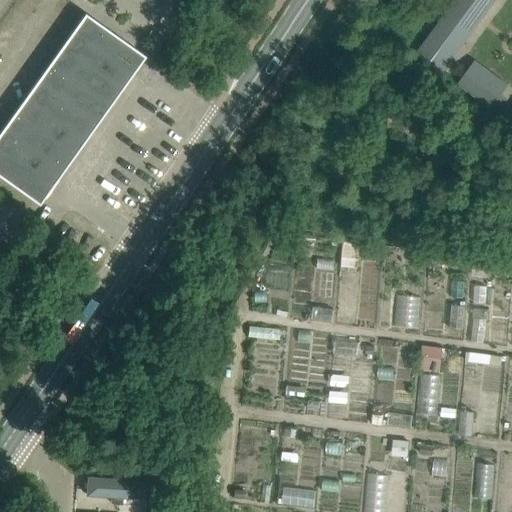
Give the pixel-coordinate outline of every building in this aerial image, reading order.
[(443,71),(494,0),(454,0),(417,52),(443,71)] [(143,56),(85,14),(0,132),(0,175),(38,203),(143,56)] [(471,66),(459,83),(491,107),(504,90),(471,66)] [(112,503),(122,504),(122,498),(137,499),(138,479),(87,476),(85,497),(112,498),(112,503)] [(152,511),(154,492),(145,491),(143,511),(152,511)]
